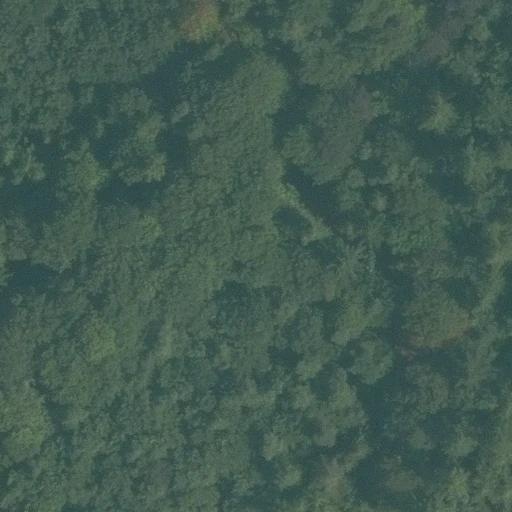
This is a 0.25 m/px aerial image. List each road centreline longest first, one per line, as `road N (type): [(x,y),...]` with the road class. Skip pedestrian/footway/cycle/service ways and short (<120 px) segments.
road 1 (track): [(0,376),(374,41)]
road 2 (track): [(374,41),(421,162),(445,280),(409,511)]
